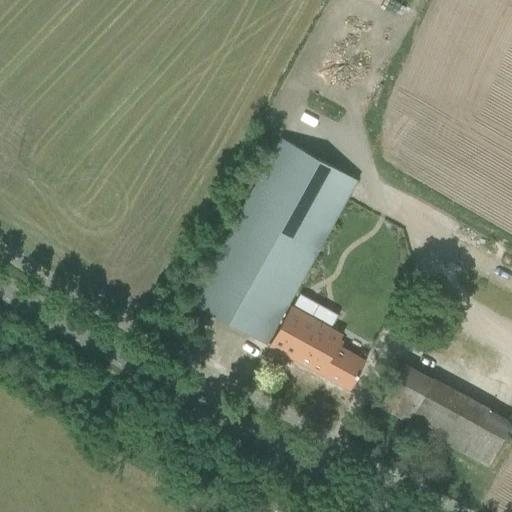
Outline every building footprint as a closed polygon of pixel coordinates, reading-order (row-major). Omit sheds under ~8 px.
[(190,302),(266,344),(357,180),(280,138),(190,302)] [(338,279),(394,309),(408,283),(353,252),(338,279)] [(396,339),(414,348),(431,314),(413,306),(396,339)] [(365,361),(340,347),(343,342),(339,341),(342,335),(290,307),(269,345),(349,390),(365,361)] [(379,407),(488,466),(511,424),(402,364),(388,389),(379,407)]
